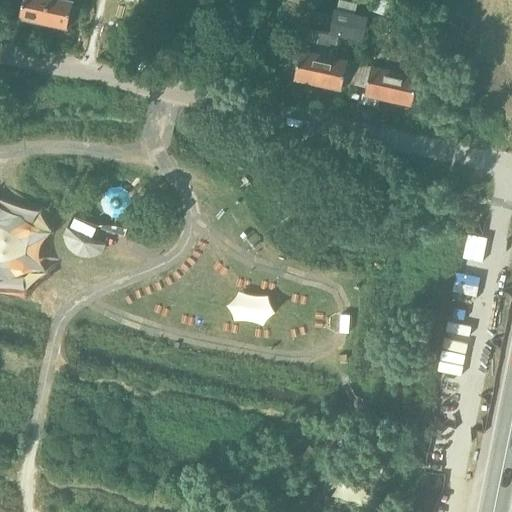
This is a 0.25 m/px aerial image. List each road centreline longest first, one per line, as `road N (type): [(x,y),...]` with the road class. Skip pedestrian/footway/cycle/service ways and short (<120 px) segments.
road 1 (unclassified): [(511,166),(0,51)]
road 2 (track): [(26,511),(31,434),(61,323),(83,296),(169,260),(193,229),(193,204),(154,150)]
road 3 (track): [(154,150),(48,143),(0,159)]
